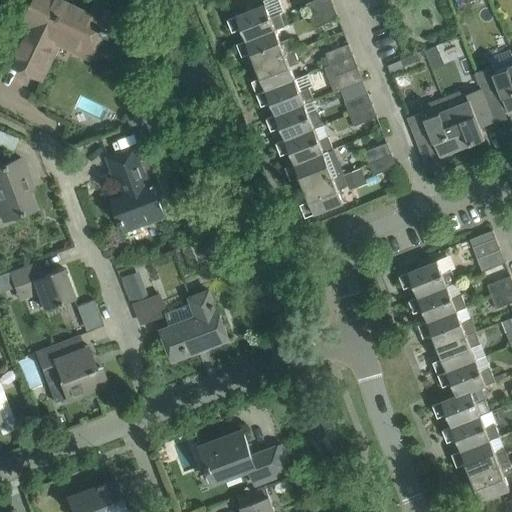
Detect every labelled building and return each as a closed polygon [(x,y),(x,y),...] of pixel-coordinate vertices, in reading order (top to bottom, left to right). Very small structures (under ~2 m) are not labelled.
[(27,27),(10,63),(33,74),(44,50),(53,55),(59,43),(62,36),(93,50),(90,57),(91,58),(96,49),(103,33),(108,35),(111,36),(113,34),(110,32),(117,17),(95,6),(92,13),(64,0),(36,0),(24,25),(27,27)] [(275,30),(284,26),(279,13),(285,11),(280,0),(262,0),(264,4),(228,19),(233,32),(242,28),(247,40),(245,40),(245,41),(274,29),(275,30)] [(310,15),(334,5),(332,0),(315,0),(306,4),(310,15)] [(315,27),(339,18),(334,5),(310,15),(315,27)] [(279,41),(275,30),(274,29),(245,41),(245,40),(237,43),(243,56),(252,53),(257,65),(293,50),(288,37),(279,41)] [(331,65),(354,55),(349,43),(326,53),(331,65)] [(491,66),(475,72),(481,88),(483,87),(490,105),(505,100),(509,111),(511,118),(511,53),(510,49),(487,58),(491,66)] [(257,94),(294,79),(289,66),(298,62),(293,50),(257,65),(262,77),(252,81),(257,94)] [(348,58),(331,65),(336,76),(340,74),(359,67),(354,55),(348,58)] [(441,55),(429,60),(433,69),(445,64),(441,55)] [(388,65),(392,75),(405,69),(401,60),(388,65)] [(304,103),(304,104),(313,100),(308,87),(298,91),(294,79),(257,94),(262,106),(271,102),(276,114),(304,103)] [(472,100),(447,109),(462,147),(485,138),(481,127),(494,122),(496,121),(490,105),(483,87),(481,88),(469,93),(472,100)] [(350,113),(373,104),(369,93),(346,102),(350,113)] [(308,115),(304,104),(304,103),(276,114),(267,117),(272,130),(281,127),(286,138),(313,128),(323,124),(318,112),(308,115)] [(355,125),(378,116),(373,104),(350,113),(355,125)] [(422,111),(408,117),(413,129),(415,133),(421,150),(422,150),(436,144),(441,156),(462,147),(447,109),(425,118),(422,111)] [(166,114),(147,121),(151,133),(167,127),(170,126),(166,114)] [(318,139),(313,128),(286,138),(276,142),(281,155),(291,151),(295,163),(332,149),(327,136),(318,139)] [(369,162),(392,153),(388,142),(365,151),(369,162)] [(141,161),(135,146),(107,157),(119,186),(122,185),(126,194),(112,199),(125,231),(165,216),(159,200),(172,195),(166,178),(161,180),(152,157),(141,161)] [(295,163),(286,167),(291,180),(301,176),(305,187),(343,172),(334,149),(332,149),(295,163)] [(374,175),(397,166),(392,153),(369,162),(374,175)] [(0,211),(3,220),(16,215),(35,208),(24,178),(29,176),(21,157),(0,165),(0,211)] [(353,187),(368,181),(362,168),(347,174),(353,187)] [(301,204),(306,217),(344,202),(339,189),(348,186),(343,172),(305,187),(310,200),(301,204)] [(473,247),(497,238),(493,230),(470,239),(473,247)] [(478,258),(501,249),(497,238),(473,247),(478,258)] [(75,297),(63,267),(44,275),(38,260),(8,272),(14,288),(19,286),(24,298),(38,293),(44,309),(75,297)] [(452,270),(443,274),(438,260),(400,275),(405,288),(414,285),(419,296),(448,285),(457,282),(452,270)] [(493,296),(511,288),(511,277),(511,275),(488,284),(493,296)] [(419,296),(409,300),(414,313),(424,309),(428,321),(457,310),(458,310),(467,307),(462,294),(453,298),(448,285),(419,296)] [(147,303),(142,288),(131,292),(136,306),(147,303)] [(498,308),(511,302),(511,288),(493,296),(498,308)] [(230,339),(223,321),(218,309),(215,310),(208,292),(189,299),(195,317),(162,329),(173,361),(230,339)] [(167,313),(166,313),(162,301),(140,309),(144,321),(167,313)] [(428,321),(419,324),(419,325),(424,337),(433,334),(438,346),(476,331),(472,319),(462,322),(458,310),(457,310),(428,321)] [(443,358),(434,362),(439,374),(477,359),(472,346),(481,343),(476,331),(438,346),(443,358)] [(88,345),(69,352),(66,353),(62,342),(35,352),(48,386),(61,381),(68,401),(108,385),(100,365),(96,366),(88,345)] [(477,359),(439,374),(443,386),(453,383),(457,395),(471,389),(472,390),(481,387),(496,381),(491,368),(482,371),(477,359)] [(482,415),(491,412),(481,387),(472,390),(471,389),(457,395),(433,404),(438,417),(448,414),(452,425),(481,414),(482,415)] [(500,436),(495,423),(497,423),(492,411),(491,412),(482,415),(481,414),(452,425),(443,429),(448,442),(457,438),(462,450),(491,439),(491,440),(499,437),(500,436)] [(292,469),(290,463),(283,444),(252,456),(243,430),(201,446),(214,482),(249,469),(255,486),(268,482),(267,479),(292,469)] [(462,450),(452,454),(458,467),(467,463),(472,475),(510,460),(505,448),(496,452),(491,440),(491,439),(462,450)] [(510,489),(505,476),(511,473),(511,465),(510,460),(472,475),(477,488),(467,491),(472,504),(510,489)] [(126,511),(114,479),(68,497),(73,511),(126,511)] [(274,511),(265,487),(238,497),(243,511),(274,511)]
